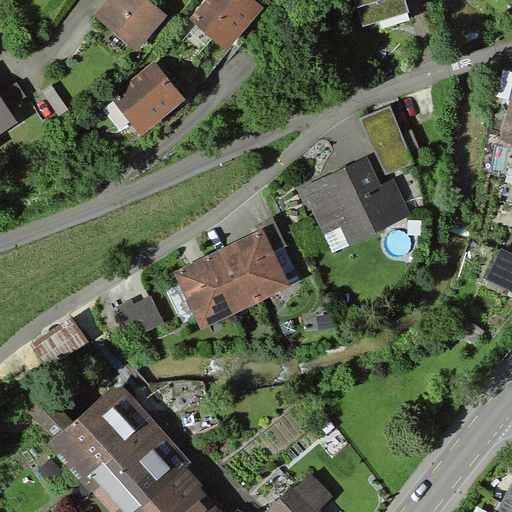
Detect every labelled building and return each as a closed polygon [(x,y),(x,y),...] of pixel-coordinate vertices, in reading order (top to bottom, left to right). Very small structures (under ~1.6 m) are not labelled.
[(122,54),(154,18),(133,0),(101,0),(84,21),(122,54)] [(215,55),(247,13),(230,0),(194,0),(175,24),(215,55)] [(362,32),(408,18),(402,0),(345,0),(349,10),(355,10),(362,32)] [(127,137),(171,102),(143,68),(100,102),(127,137)] [(511,71),(511,72),(498,140),(511,143),(511,71)] [(401,133),(390,106),(360,117),(384,175),(413,163),(409,153),(401,133)] [(411,129),(401,133),(409,153),(419,149),(411,129)] [(345,247),(405,221),(389,183),(374,189),(364,164),(300,191),(320,238),(338,230),(345,247)] [(263,229),(174,272),(202,329),(291,285),(263,229)] [(190,462),(117,383),(48,445),(111,511),(135,511),(184,467),(190,462)] [(215,511),(221,508),(184,467),(135,511),(215,511)] [(319,511),(336,496),(312,471),(270,511),(319,511)] [(511,511),(511,478),(493,511),(511,511)]
